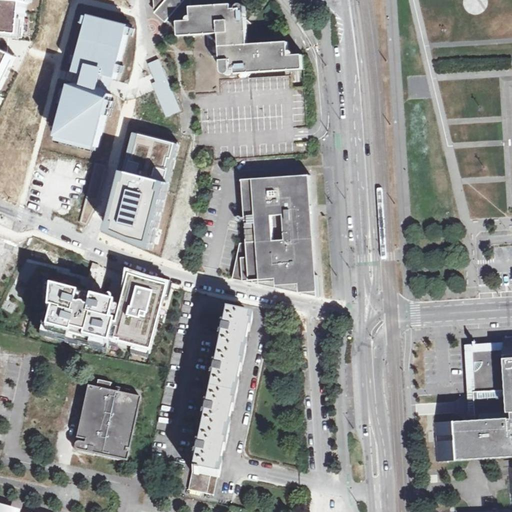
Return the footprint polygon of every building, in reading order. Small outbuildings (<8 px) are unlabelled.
[(0,0),(0,34),(23,39),(27,0),(0,0)] [(304,56),(290,57),(290,43),(254,44),(249,40),(248,40),(248,30),(248,29),(252,25),(252,24),(248,20),(247,20),(246,18),(247,18),(247,7),(246,7),(246,6),(246,5),(245,5),(244,5),(244,4),(243,4),(242,4),(241,4),(240,4),(239,4),(239,5),(238,5),(238,6),(237,7),(237,8),(237,9),(236,9),(236,8),(233,5),(201,7),(192,8),(191,0),(155,0),(156,10),(170,22),(180,22),(181,37),(194,37),(208,36),(208,39),(211,41),(214,39),(215,43),(217,44),(221,44),(222,48),(220,48),(218,52),(218,55),(221,60),(223,60),(223,71),(224,72),(224,73),(225,73),(225,74),(226,74),(227,74),(227,75),(228,75),(231,74),(232,74),(232,73),(233,73),(233,72),(233,71),(234,70),(241,77),(242,78),(247,77),(251,72),(305,69),(304,56)] [(78,65),(76,73),(88,76),(91,67),(104,71),(103,75),(116,79),(118,73),(120,65),(128,35),(130,28),(130,26),(91,16),(90,18),(88,25),(80,57),(78,65)] [(0,91),(17,57),(0,48),(0,91)] [(166,117),(180,111),(158,58),(147,63),(152,74),(155,82),(152,83),(154,89),(166,117)] [(104,71),(91,67),(88,76),(88,79),(87,83),(86,84),(100,88),(103,75),(104,71)] [(113,96),(100,88),(86,84),(73,85),(60,137),(99,147),(113,96)] [(107,220),(110,221),(108,229),(141,238),(154,191),(152,189),(155,180),(163,182),(167,168),(164,168),(166,159),(171,160),(176,143),(135,132),(128,157),(125,156),(120,176),(124,177),(122,183),(118,181),(107,220)] [(76,160),(74,170),(87,173),(89,163),(76,160)] [(106,167),(94,164),(79,222),(86,226),(100,200),(106,167)] [(309,206),(307,176),(244,180),(248,243),(241,243),(233,279),(320,297),(318,275),(314,276),(310,216),(312,215),(312,206),(309,206)] [(44,205),(65,218),(73,205),(52,192),(44,205)] [(118,346),(150,355),(167,290),(128,280),(119,314),(115,327),(113,327),(109,342),(118,344),(118,346)] [(46,333),(107,349),(109,342),(113,327),(115,327),(119,314),(112,313),(113,308),(50,291),(47,313),(51,314),(46,333)] [(251,318),(225,313),(222,330),(220,329),(218,336),(221,337),(215,370),(211,369),(210,376),(213,377),(206,410),(203,409),(201,416),(205,417),(198,448),(195,447),(193,455),(196,455),(189,490),(214,495),(222,458),(230,421),(239,379),(247,339),(251,318)] [(477,421),(434,424),(436,461),(440,461),(511,455),(511,467),(509,467),(511,506),(511,505),(511,335),(506,336),(506,345),(469,347),(471,392),(479,392),(480,414),(476,414),(477,421)] [(77,451),(79,452),(127,462),(129,454),(126,453),(123,453),(135,397),(110,392),(111,384),(98,381),(96,389),(97,389),(86,441),(85,444),(80,443),(79,443),(78,443),(77,444),(76,445),(76,446),(75,447),(75,448),(75,449),(76,450),(77,451)] [(96,389),(88,387),(76,439),(86,441),(97,389),(96,389)] [(123,453),(126,453),(126,450),(130,450),(141,399),(135,397),(123,453)]
